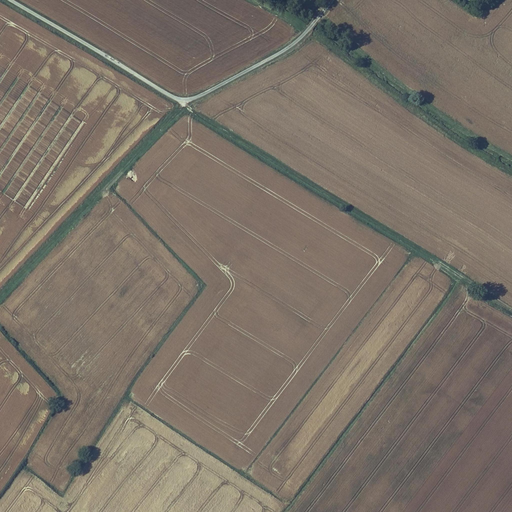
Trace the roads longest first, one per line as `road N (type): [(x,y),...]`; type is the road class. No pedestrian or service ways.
road 1 (track): [(511,310),(182,100)]
road 2 (track): [(0,297),(182,100)]
road 3 (unclassified): [(182,100),(10,0)]
road 4 (unclassified): [(182,100),(292,45),(332,0)]
